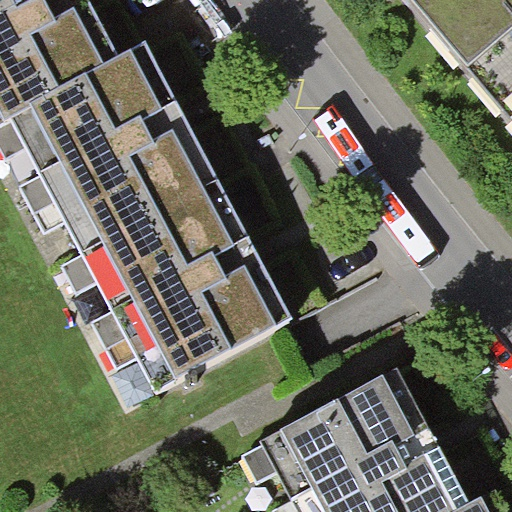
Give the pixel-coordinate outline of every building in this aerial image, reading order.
[(0,0),(0,133),(14,126),(123,67),(86,0),(0,0)] [(511,0),(395,0),(462,78),(511,35),(511,0)] [(511,35),(462,78),(511,137),(511,35)] [(143,56),(123,67),(14,126),(87,261),(216,190),(143,56)] [(289,323),(216,190),(87,261),(160,393),(289,323)] [(462,511),(394,381),(284,437),(322,511),(462,511)] [(491,511),(486,501),(464,511),(491,511)]
